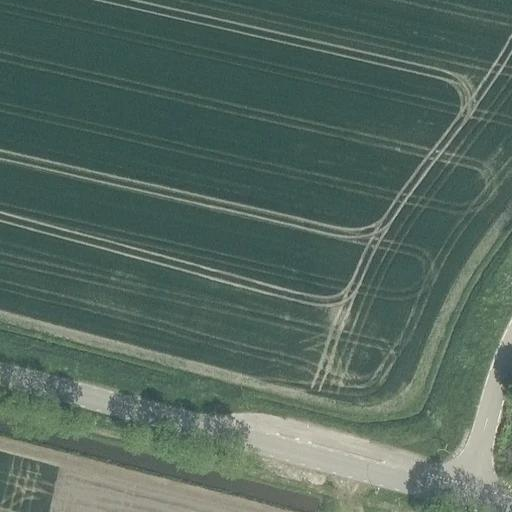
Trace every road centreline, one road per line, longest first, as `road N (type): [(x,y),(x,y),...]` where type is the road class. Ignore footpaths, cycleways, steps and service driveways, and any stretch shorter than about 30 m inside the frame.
road 1 (tertiary): [(465,500),(0,379)]
road 2 (tertiary): [(465,500),(511,347)]
